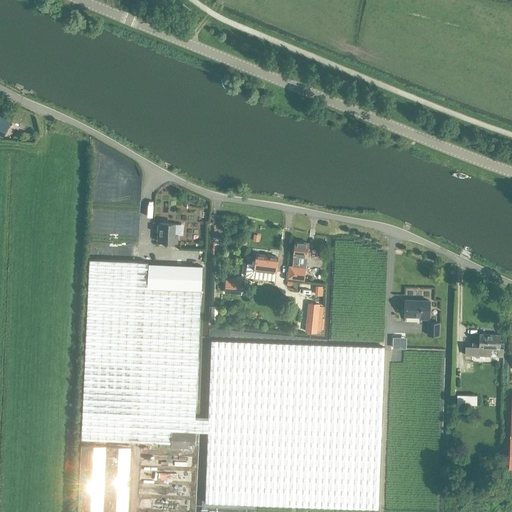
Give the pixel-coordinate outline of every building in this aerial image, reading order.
[(0,132),(4,135),(12,119),(0,112),(0,132)] [(177,242),(177,234),(175,234),(175,224),(160,223),(160,241),(177,242)] [(306,263),(309,243),(296,242),(294,261),(293,261),(292,272),(304,274),(306,263)] [(274,280),(278,257),(258,255),(256,269),(250,268),(249,278),(274,280)] [(202,289),(203,267),(150,264),(150,262),(89,259),(81,439),(172,443),(172,446),(195,447),(195,432),(208,432),(205,503),(378,509),(385,347),(212,340),(209,419),(196,418),(201,289),(202,289)] [(243,296),(244,281),(226,280),(225,295),(243,296)] [(430,319),(430,318),(430,301),(406,301),(406,317),(422,316),(422,319),(428,319),(430,319)] [(308,304),(305,331),(316,332),(316,329),(320,330),(323,307),(318,307),(318,305),(308,304)] [(439,322),(428,322),(428,334),(428,335),(428,336),(439,336),(439,322)] [(393,348),(407,348),(407,335),(394,335),(393,348)] [(501,343),(501,335),(480,335),(480,343),(473,343),(473,347),(467,347),(466,356),(492,357),(492,350),(499,350),(499,357),(504,357),(504,343),(501,343)] [(477,405),(477,395),(457,394),(457,405),(477,405)] [(78,511),(129,511),(132,446),(81,444),(78,511)]
